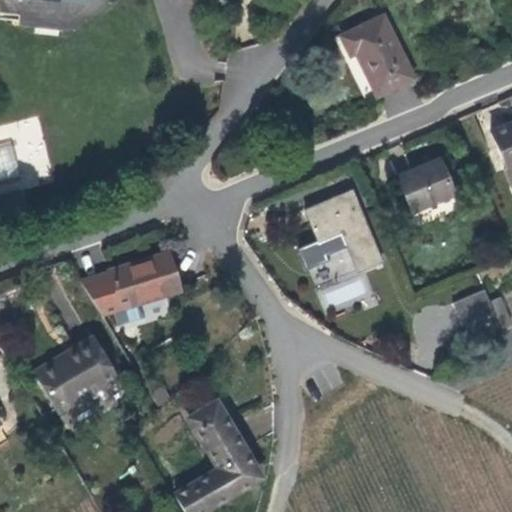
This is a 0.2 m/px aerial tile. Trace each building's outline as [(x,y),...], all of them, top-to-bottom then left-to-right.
[(89,10),(99,0),(74,0),(65,7),(89,10)] [(351,52),(372,95),(405,80),(375,18),(335,37),(344,57),(351,52)] [(511,120),(483,133),(499,172),(497,173),(503,187),(511,183),(511,120)] [(0,187),(15,185),(8,145),(0,147),(0,187)] [(403,213),(444,197),(430,162),(389,179),(403,213)] [(0,199),(0,210),(2,219),(19,215),(15,197),(0,199)] [(361,280),(384,270),(353,197),(309,217),(321,248),(302,257),(310,276),(331,268),(329,263),(351,254),(361,280)] [(69,276),(91,310),(102,305),(107,321),(134,312),(129,297),(169,284),(158,244),(134,252),(128,259),(122,261),(121,256),(98,264),(98,266),(69,276)] [(128,259),(134,252),(121,256),(122,261),(128,259)] [(488,313),(477,291),(446,306),(457,329),(488,313)] [(493,298),(486,302),(498,329),(506,325),(493,298)] [(55,414),(116,378),(90,335),(72,346),(75,352),(33,377),(55,414)] [(172,499),(179,511),(196,511),(248,478),(236,459),(238,457),(208,409),(187,424),(217,470),(172,499)]
